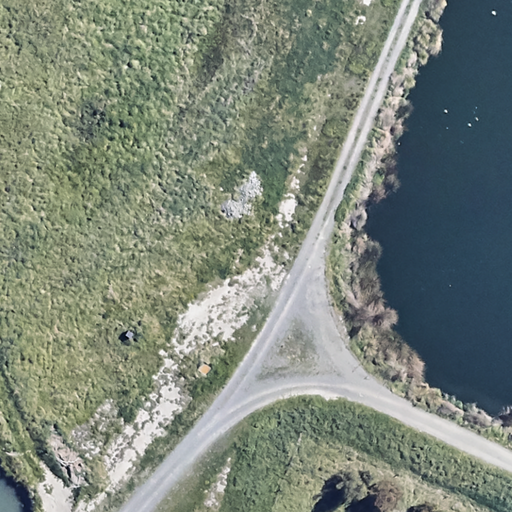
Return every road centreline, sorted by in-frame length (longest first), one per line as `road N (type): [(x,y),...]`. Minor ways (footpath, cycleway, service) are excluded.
road 1 (track): [(129,511),(233,401),(312,259),(413,0)]
road 2 (track): [(511,460),(268,338)]
